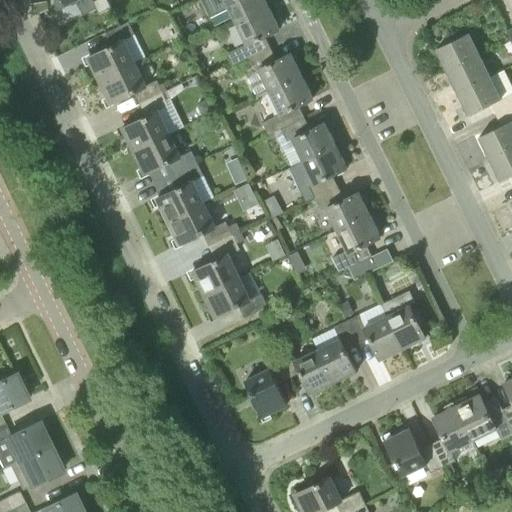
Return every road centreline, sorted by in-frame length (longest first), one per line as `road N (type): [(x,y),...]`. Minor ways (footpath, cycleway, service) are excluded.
road 1 (residential): [(10,0),(239,472)]
road 2 (residential): [(474,356),(300,0)]
road 3 (residential): [(511,290),(384,32)]
road 4 (residential): [(239,472),(474,356)]
road 5 (residential): [(148,511),(39,287)]
